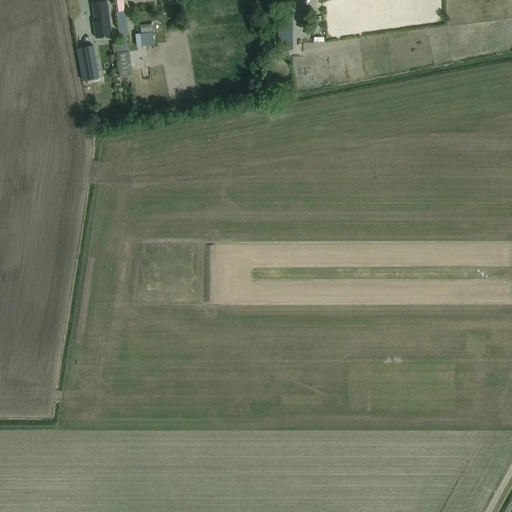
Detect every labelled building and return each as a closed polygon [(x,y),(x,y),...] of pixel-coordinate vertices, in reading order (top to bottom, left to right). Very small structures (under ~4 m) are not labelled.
[(106,0),(92,2),(94,21),(93,21),(95,38),(112,35),(106,0)] [(122,0),(114,0),(118,22),(117,23),(121,52),(117,53),(120,77),(132,75),(129,51),(128,52),(125,35),(128,34),(122,0)] [(292,38),(292,6),(282,6),(282,37),(292,38)] [(148,25),(149,36),(159,34),(158,24),(148,25)] [(97,67),(80,70),(82,80),(99,77),(97,67)]
